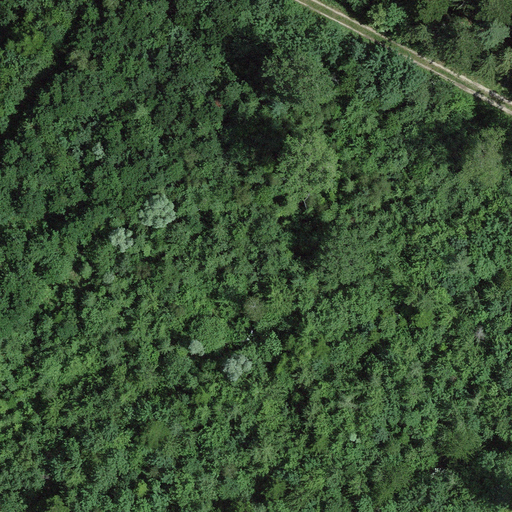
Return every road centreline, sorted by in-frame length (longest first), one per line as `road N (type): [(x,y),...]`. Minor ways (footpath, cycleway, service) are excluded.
road 1 (track): [(511,107),(302,0)]
road 2 (track): [(0,115),(92,0)]
